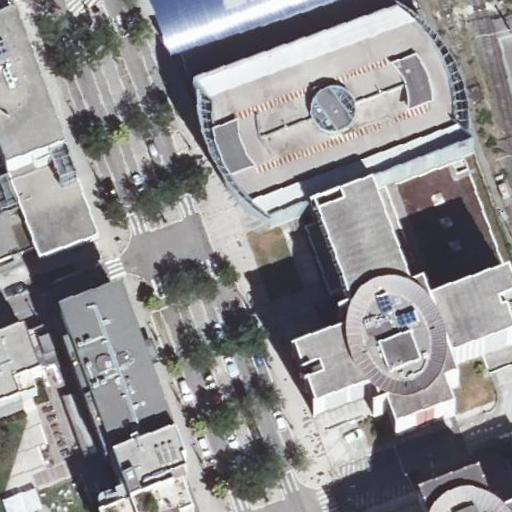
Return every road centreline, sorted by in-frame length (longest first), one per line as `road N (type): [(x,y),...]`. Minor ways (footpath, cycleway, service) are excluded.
road 1 (unclassified): [(301,511),(197,237)]
road 2 (unclassified): [(148,255),(243,511)]
road 3 (unclassified): [(56,0),(148,255)]
road 4 (unclassified): [(197,237),(109,0)]
road 5 (residential): [(148,255),(0,308)]
